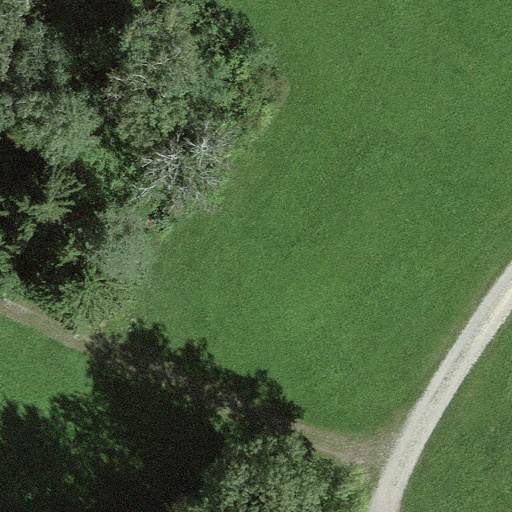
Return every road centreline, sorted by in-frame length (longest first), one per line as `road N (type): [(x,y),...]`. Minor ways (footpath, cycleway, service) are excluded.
road 1 (track): [(0,290),(99,325),(247,416),(401,463)]
road 2 (track): [(382,511),(401,463),(511,286)]
